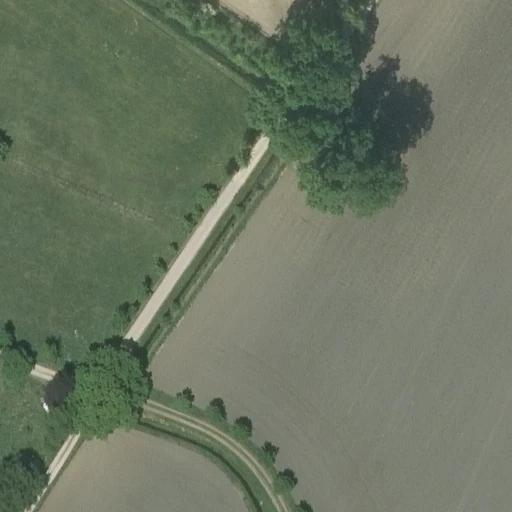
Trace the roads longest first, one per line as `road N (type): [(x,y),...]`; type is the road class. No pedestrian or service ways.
road 1 (track): [(34,494),(96,389),(368,0)]
road 2 (track): [(282,511),(242,455),(211,432),(0,360)]
